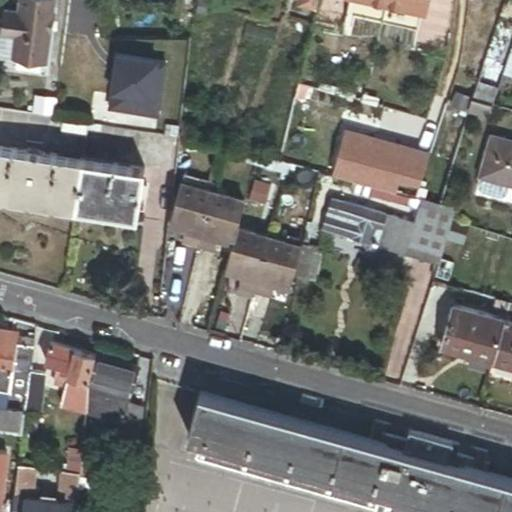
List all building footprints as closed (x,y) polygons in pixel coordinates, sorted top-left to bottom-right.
[(14,33),(12,54),(44,58),(50,0),(18,0),(17,11),(3,9),(1,32),(14,33)] [(184,0),(183,8),(193,9),(194,0),(184,0)] [(209,0),(198,0),(196,14),(207,16),(209,0)] [(350,0),(348,14),(384,22),(388,0),(350,0)] [(388,0),(384,22),(418,29),(422,11),(426,12),(428,0),(388,0)] [(511,49),(509,49),(501,73),(506,75),(511,77),(511,49)] [(458,77),(453,93),(472,99),(477,83),(458,77)] [(477,83),(472,99),(491,105),(496,89),(477,83)] [(53,114),(56,96),(35,92),(33,110),(53,114)] [(472,99),(468,113),(486,119),(491,105),(472,99)] [(62,116),(60,130),(84,133),(86,119),(62,116)] [(511,143),(489,137),(479,175),(511,184),(511,143)] [(0,196),(73,209),(81,159),(0,145),(0,196)] [(141,169),(81,159),(73,209),(133,219),(141,169)] [(419,199),(354,182),(351,192),(416,210),(419,199)] [(177,185),(167,222),(184,227),(200,231),(203,219),(210,194),(177,185)] [(234,230),(242,202),(210,194),(203,219),(200,231),(216,235),(232,239),(234,230)] [(454,208),(419,199),(416,210),(412,222),(378,213),(369,243),(439,262),(456,210),(454,208)] [(324,230),(369,243),(378,213),(333,200),(324,230)] [(200,231),(184,227),(181,239),(197,243),(200,231)] [(234,230),(232,239),(224,268),(240,273),(257,277),(260,265),(267,239),(234,230)] [(213,247),(216,235),(200,231),(197,243),(213,247)] [(195,250),(197,243),(181,239),(179,246),(195,250)] [(298,247),(267,239),(260,265),(257,277),(272,281),(288,285),(298,247)] [(304,248),(298,280),(314,284),(321,251),(304,248)] [(257,277),(240,273),(237,285),(254,289),(257,277)] [(269,293),(272,281),(257,277),(254,289),(269,293)] [(494,361),(504,326),(450,310),(440,345),(494,361)] [(511,328),(504,326),(494,361),(511,366),(511,328)] [(30,373),(34,338),(0,333),(0,392),(10,393),(13,373),(29,375),(30,373)] [(70,371),(75,352),(50,345),(45,364),(70,371)] [(86,382),(93,357),(75,352),(70,371),(68,377),(86,382)] [(136,368),(93,357),(86,382),(85,407),(84,414),(120,424),(118,433),(137,438),(141,405),(127,402),(136,368)] [(13,373),(10,393),(27,395),(29,375),(13,373)] [(43,375),(30,373),(29,375),(27,395),(25,414),(39,415),(43,375)] [(382,425),(372,422),(366,444),(197,397),(185,440),(203,445),(449,511),(511,511),(511,482),(482,474),(487,454),(477,451),(473,463),(453,457),(457,446),(408,432),(404,443),(379,436),(382,425)] [(81,474),(82,445),(84,414),(85,407),(73,406),(68,473),(81,474)] [(0,433),(22,436),(25,414),(0,410),(0,433)] [(93,446),(82,445),(81,474),(91,475),(93,446)] [(449,511),(203,445),(198,461),(384,511),(449,511)] [(78,511),(79,502),(81,474),(68,473),(66,504),(15,498),(13,511),(78,511)] [(91,475),(81,474),(79,502),(91,503),(93,475),(91,475)]
